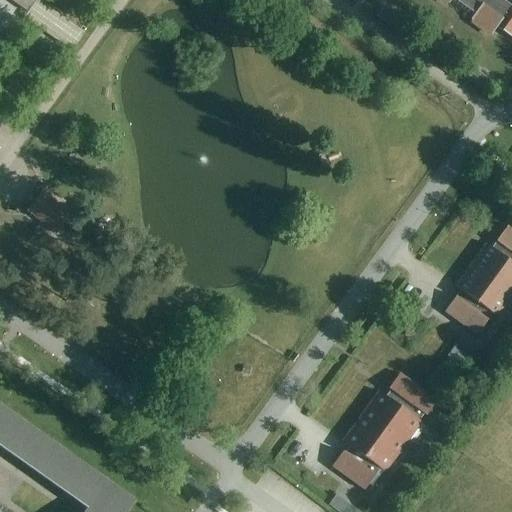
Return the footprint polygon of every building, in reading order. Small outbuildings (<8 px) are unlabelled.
[(7,0),(26,13),(35,0),(7,0)] [(511,0),(441,0),(448,5),(449,2),(450,0),(453,0),(474,14),(471,18),(469,20),(490,35),(496,28),(511,39),(511,0)] [(392,28),(399,18),(382,7),(375,17),(392,28)] [(483,91),(490,81),(473,70),(466,80),(483,91)] [(55,234),(70,215),(42,192),(27,211),(55,234)] [(511,231),(506,227),(490,248),(485,245),(454,287),(459,291),(444,312),(476,335),(491,314),(497,318),(511,296),(511,231)] [(466,371),(473,361),(453,347),(446,356),(466,371)] [(436,402),(399,375),(383,396),(378,392),(342,442),(347,446),(332,467),(364,490),(379,469),(384,473),(436,402)] [(0,511),(126,511),(135,501),(0,405),(0,511)] [(338,511),(358,511),(342,500),(335,510),(338,511)]
